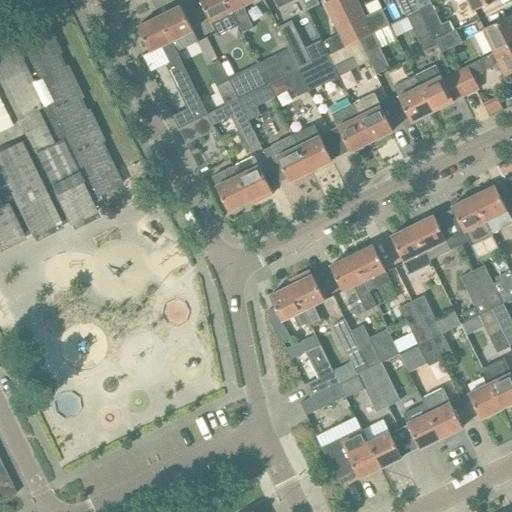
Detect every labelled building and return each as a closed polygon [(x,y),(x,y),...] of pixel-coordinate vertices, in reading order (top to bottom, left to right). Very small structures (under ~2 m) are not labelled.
[(239,25),(226,0),(200,0),(211,21),(218,36),(239,25)] [(253,0),(226,0),(239,25),(243,33),(254,28),(243,5),(254,0),(253,0)] [(330,0),(324,4),(339,36),(345,47),(359,40),(339,0),(330,0)] [(390,25),(381,8),(366,15),(358,0),(339,0),(359,40),(373,33),(390,25)] [(408,16),(420,10),(419,8),(415,0),(397,0),(406,17),(408,16)] [(495,0),(468,0),(474,10),(495,0)] [(419,8),(420,10),(435,40),(457,30),(455,31),(450,20),(442,24),(431,2),(419,8)] [(181,5),(159,16),(177,52),(197,41),(192,31),(193,30),(181,5)] [(420,10),(408,16),(425,51),(437,45),(435,40),(420,10)] [(483,29),(494,52),(511,43),(511,15),(483,29)] [(177,52),(159,16),(138,26),(150,52),(162,46),(170,63),(166,65),(187,108),(173,115),(179,128),(207,114),(195,89),(176,52),(177,52)] [(0,50),(0,81),(21,124),(28,139),(21,142),(21,141),(0,150),(0,169),(7,185),(0,188),(0,244),(15,238),(23,234),(24,237),(31,233),(33,237),(61,223),(59,220),(66,216),(70,224),(96,211),(91,201),(98,198),(97,196),(103,193),(121,184),(121,183),(100,142),(103,141),(88,109),(85,110),(79,98),(81,96),(66,65),(63,66),(57,53),(60,52),(44,21),(18,33),(21,41),(14,44),(14,43),(0,50)] [(278,28),(288,48),(298,69),(312,63),(292,21),(278,28)] [(457,30),(435,40),(437,45),(438,45),(441,52),(463,42),(457,30)] [(373,33),(359,40),(370,61),(377,74),(390,68),(373,33)] [(345,47),(339,36),(324,43),(329,55),(345,47)] [(358,67),(370,61),(359,40),(345,47),(329,55),(339,76),(340,76),(335,66),(353,57),(358,67)] [(511,72),(511,43),(494,52),(451,73),(463,97),(479,89),(473,77),(483,72),(483,70),(500,62),(506,74),(505,74),(506,76),(511,72)] [(276,54),(287,75),(298,69),(288,48),(276,54)] [(312,63),(298,69),(309,91),(339,76),(329,55),(312,63)] [(415,76),(432,112),(454,101),(437,65),(415,76)] [(287,75),(297,97),(309,91),(298,69),(287,75)] [(249,93),(239,72),(227,78),(238,99),(249,93)] [(411,122),(432,112),(415,76),(394,86),(411,122)] [(226,105),(238,99),(227,78),(215,84),(225,105),(226,105)] [(273,92),(279,93),(286,90),(289,84),(286,78),(270,86),(273,92)] [(249,93),(238,99),(248,120),(261,114),(250,93),(249,93)] [(353,104),(355,107),(372,141),(393,131),(375,93),(353,104)] [(497,98),(484,105),(489,117),(503,110),(497,98)] [(238,99),(226,105),(249,153),(261,147),(248,120),(238,99)] [(353,104),(332,114),(350,152),(372,141),(370,138),(355,107),(353,104)] [(0,106),(0,132),(10,127),(0,106)] [(207,114),(179,128),(187,144),(215,130),(207,114)] [(315,126),(294,137),(311,171),(332,161),(315,126)] [(290,182),(311,171),(294,137),(273,147),(290,182)] [(255,156),(233,167),(250,201),(272,190),(255,156)] [(501,175),(504,174),(511,170),(511,158),(497,166),(501,175)] [(250,201),(233,167),(212,177),(229,211),(250,201)] [(511,173),(502,178),(511,197),(511,173)] [(474,195),(492,232),(511,221),(511,219),(495,185),(474,195)] [(492,232),(474,195),(452,206),(472,246),(494,235),(492,232)] [(412,225),(431,264),(432,263),(430,260),(451,250),(434,215),(412,225)] [(431,264),(412,225),(391,236),(410,274),(431,264)] [(373,244),(352,255),(370,291),(391,281),(385,268),(373,244)] [(370,291),(352,255),(330,265),(339,283),(342,290),(353,284),(366,311),(376,305),(370,291)] [(485,265),(473,270),(492,307),(511,297),(511,274),(510,270),(498,276),(505,290),(499,293),(485,265)] [(492,307),(473,270),(460,277),(475,306),(461,313),(465,321),(492,307)] [(312,274),(291,285),(309,322),(312,327),(322,322),(314,305),(325,300),(312,274)] [(291,285),(270,295),(282,321),(294,315),(299,327),(309,322),(291,285)] [(412,301),(430,338),(442,332),(424,295),(412,301)] [(418,344),(430,338),(412,301),(400,306),(418,344)] [(511,346),(511,345),(511,320),(503,302),(492,307),(492,308),(511,346)] [(492,308),(492,307),(478,314),(497,353),(511,346),(492,308)] [(356,374),(357,374),(370,368),(352,332),(352,330),(351,330),(346,319),(331,326),(346,357),(347,356),(356,374)] [(284,324),(276,328),(282,342),(290,338),(284,324)] [(352,332),(370,368),(399,353),(387,329),(370,337),(363,324),(352,330),(352,332)] [(442,332),(430,338),(441,359),(453,354),(442,332)] [(441,359),(430,338),(418,344),(418,345),(401,353),(406,365),(424,356),(429,365),(441,359)] [(311,396),(339,383),(320,344),(305,352),(319,378),(305,385),(311,396)] [(482,367),(489,382),(503,408),(511,403),(511,373),(504,357),(482,367)] [(381,362),(370,368),(388,406),(401,401),(382,362),(381,362)] [(370,368),(357,374),(376,413),(388,406),(370,368)] [(481,419),(503,408),(489,382),(468,392),(481,419)] [(345,396),(339,383),(311,396),(317,409),(345,396)] [(443,387),(422,398),(425,402),(442,438),(463,427),(450,401),(443,387)] [(442,438),(425,402),(403,413),(420,448),(442,438)] [(322,446),(338,479),(356,471),(359,478),(381,468),(368,442),(361,428),(322,446)] [(368,442),(381,468),(402,457),(390,431),(368,442)] [(0,487),(11,482),(6,472),(0,474),(0,487)] [(11,482),(0,487),(0,500),(16,493),(11,482)]
